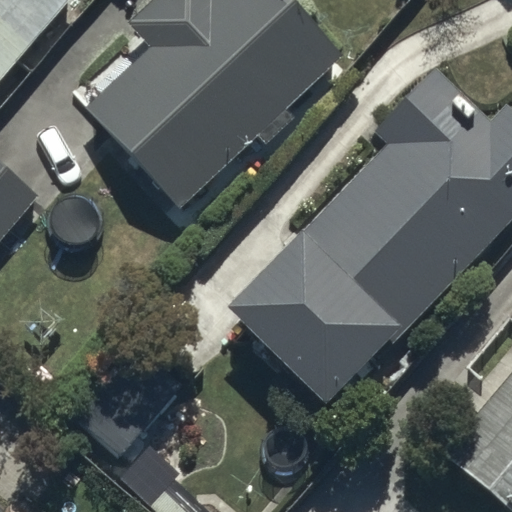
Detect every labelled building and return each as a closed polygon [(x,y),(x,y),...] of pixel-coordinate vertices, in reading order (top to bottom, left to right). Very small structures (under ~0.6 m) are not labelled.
[(76,0),(0,0),(0,99),(81,4),(76,0)] [(150,67),(86,124),(176,225),(256,154),(263,163),(295,135),(287,127),(346,74),(280,0),(219,0),(215,4),(211,0),(165,0),(124,37),(150,67)] [(374,140),(390,156),(232,310),(242,320),(231,331),(332,434),(411,356),(403,347),(511,240),(511,120),(508,116),(489,135),(435,81),(374,140)] [(0,255),(40,211),(0,174),(0,255)] [(511,511),(511,386),(438,471),(490,511),(511,511)]
